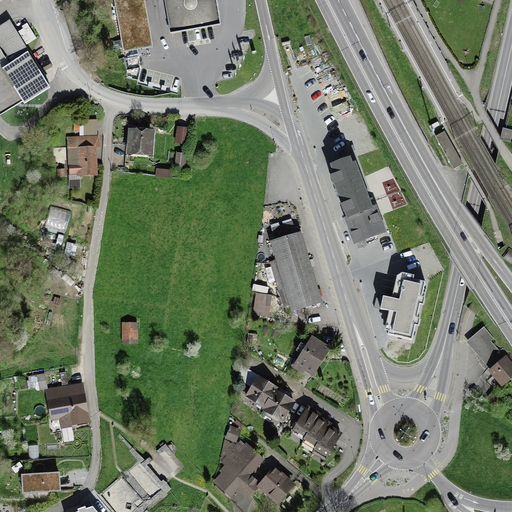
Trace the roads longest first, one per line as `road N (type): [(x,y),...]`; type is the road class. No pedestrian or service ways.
road 1 (residential): [(226,106),(108,97),(106,177),(87,287),(95,464),(85,491),(42,511)]
road 2 (primary): [(439,362),(511,50)]
road 3 (trunk): [(361,69),(511,327)]
road 4 (trunk): [(511,282),(438,182),(381,85),(361,69)]
road 5 (unclassified): [(298,153),(365,359)]
